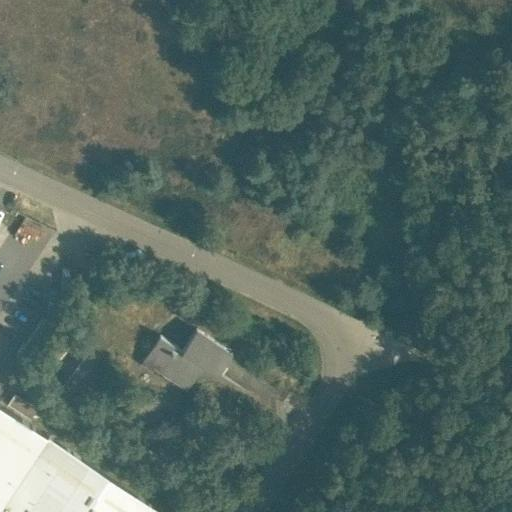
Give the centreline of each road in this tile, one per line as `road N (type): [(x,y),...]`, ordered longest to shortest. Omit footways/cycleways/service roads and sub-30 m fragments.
road 1 (unclassified): [(256,511),(370,346),(215,261),(0,176)]
road 2 (track): [(511,360),(370,346)]
